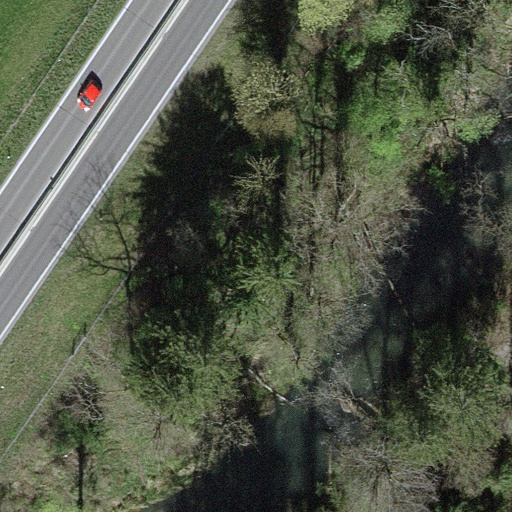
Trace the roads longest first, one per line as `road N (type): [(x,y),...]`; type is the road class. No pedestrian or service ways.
road 1 (trunk): [(0,303),(205,0)]
road 2 (trunk): [(149,0),(0,220)]
